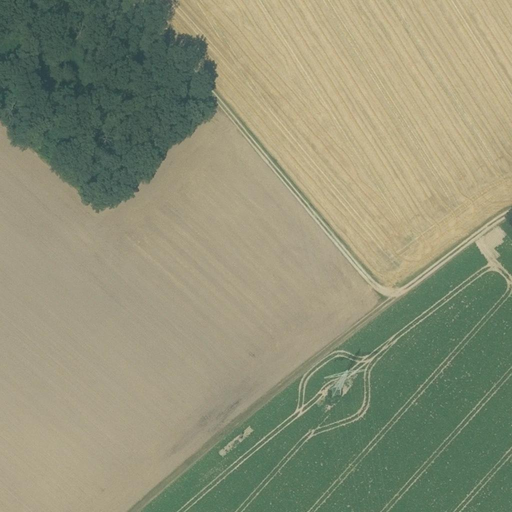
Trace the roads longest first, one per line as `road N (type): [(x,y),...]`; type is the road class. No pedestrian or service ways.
road 1 (track): [(133,511),(394,295),(511,210)]
road 2 (track): [(127,0),(375,284),(394,295)]
